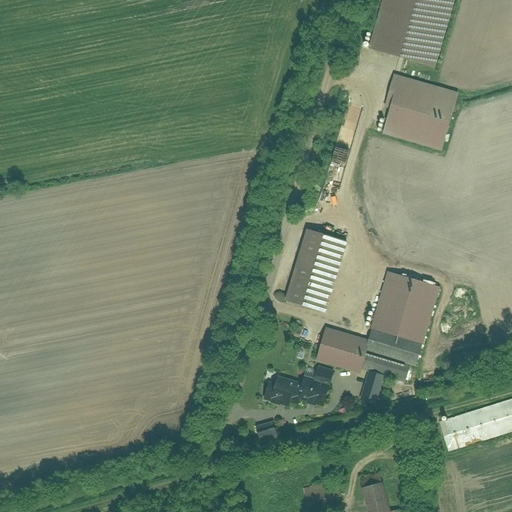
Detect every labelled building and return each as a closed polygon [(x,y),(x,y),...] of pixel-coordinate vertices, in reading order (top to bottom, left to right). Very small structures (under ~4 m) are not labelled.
[(380,0),(366,51),(431,69),(451,0),(380,0)] [(386,98),(377,134),(441,151),(456,92),(388,74),(382,97),(386,98)] [(303,233),(282,304),(323,315),(333,282),(360,290),(365,271),(338,264),(344,244),(303,233)] [(413,359),(410,358),(431,279),(413,274),(411,281),(391,275),(372,346),(325,334),(316,368),(345,376),(348,368),(406,384),(413,359)] [(292,376),(289,389),(264,383),(260,402),(293,409),(295,400),(318,405),(323,383),(292,376)] [(367,377),(360,400),(372,403),(379,380),(367,377)] [(511,403),(439,426),(447,452),(511,431),(511,403)] [(251,427),(254,442),(273,438),(270,422),(251,427)] [(331,498),(329,483),(300,487),(302,501),(331,498)] [(386,511),(378,485),(358,492),(364,511),(386,511)]
